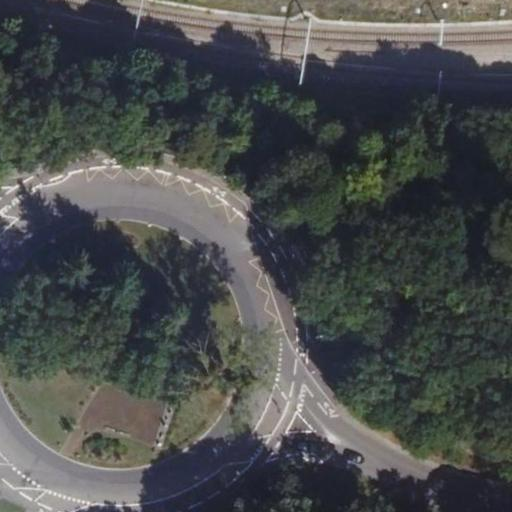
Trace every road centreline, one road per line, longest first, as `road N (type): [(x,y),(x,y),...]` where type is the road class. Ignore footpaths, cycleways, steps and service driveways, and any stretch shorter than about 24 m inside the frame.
road 1 (secondary): [(283,371),(286,328),(277,286),(230,215),(153,178),(67,185),(29,205)]
road 2 (secondary): [(35,477),(116,502),(166,496),(211,476),(249,443)]
road 3 (secondary): [(369,463),(466,503),(511,509)]
road 4 (secondary): [(369,463),(283,371)]
road 5 (secondary): [(249,443),(369,463)]
